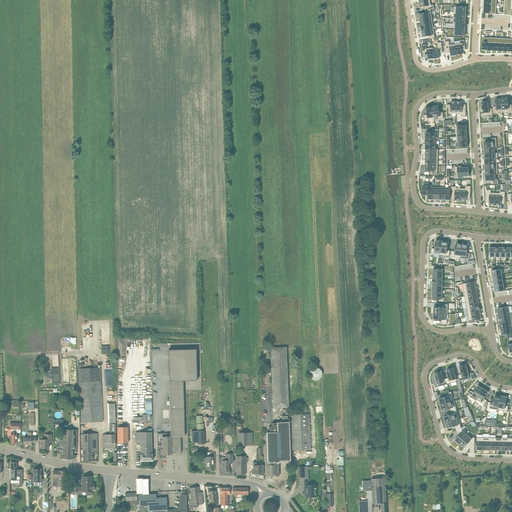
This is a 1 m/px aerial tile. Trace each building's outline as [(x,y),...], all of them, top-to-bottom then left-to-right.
[(427,0),(419,1),(420,7),(424,7),(425,10),(430,10),(434,9),(434,5),(431,5),(429,0),(427,0)] [(425,13),(419,14),(420,20),(432,18),(430,10),(425,10),(425,13)] [(433,29),(421,31),(422,37),(429,36),(429,39),(435,38),(433,29)] [(460,43),(455,44),(456,55),(462,54),(462,50),(465,49),(464,40),(460,40),(460,43)] [(449,41),(444,42),(446,52),(450,52),(450,56),(456,55),(455,44),(449,45),(449,41)] [(432,48),(434,59),(440,58),(439,53),(443,53),(441,42),(437,43),(438,48),(432,49),(432,48)] [(426,44),(422,45),(423,56),(427,55),(428,59),(434,59),(432,48),(427,48),(426,44)] [(507,98),(501,99),(503,112),(511,111),(511,110),(511,105),(508,105),(507,98)] [(496,106),(492,107),(493,113),(503,112),(501,99),(495,100),(496,106)] [(450,105),(446,105),(446,117),(452,117),(452,113),(456,113),(456,114),(456,102),(450,102),(450,105)] [(462,102),(456,102),(456,114),(461,114),(461,117),(466,117),(466,105),(462,105),(462,102)] [(482,109),(481,109),(481,112),(482,112),(483,116),(493,115),(492,108),(489,109),(488,102),(481,102),(482,109)] [(438,106),(432,107),(434,118),(434,120),(443,119),(442,112),(439,113),(438,106)] [(427,115),(424,115),(425,122),(428,121),(428,120),(433,119),(434,120),(434,118),(432,107),(426,108),(427,115)] [(425,132),(425,138),(437,139),(438,129),(431,129),(431,132),(425,132)] [(490,142),(484,142),(484,148),(496,147),(496,138),(489,139),(490,142)] [(425,165),(425,171),(431,171),(431,175),(437,175),(437,166),(425,165)] [(497,174),(485,175),(485,181),(491,181),(491,184),(498,183),(498,180),(497,180),(496,175),(497,175),(497,174)] [(461,189),(460,201),(466,201),(466,198),(470,198),(471,186),(465,186),(465,189),(461,189)] [(451,187),(451,198),(454,198),(454,201),(460,201),(461,189),(456,188),(456,187),(451,187)] [(486,190),(485,202),(489,202),(489,205),(495,206),(495,193),(491,193),(491,190),(486,190)] [(495,193),(495,206),(501,206),(501,203),(504,203),(505,192),(500,192),(500,193),(495,193)] [(431,248),(430,254),(434,254),(434,253),(440,254),(440,255),(442,241),(435,240),(434,248),(431,248)] [(442,241),(440,255),(449,256),(450,251),(447,250),(448,242),(442,241)] [(451,251),(451,257),(460,258),(462,244),(456,243),(454,251),(451,251)] [(462,244),(460,258),(469,259),(470,253),(467,253),(468,245),(462,244)] [(475,281),(462,283),(463,290),(476,288),(475,281)] [(476,288),(463,290),(464,296),(477,294),(476,288)] [(477,294),(464,296),(465,302),(478,300),(477,294)] [(478,300),(465,302),(466,309),(479,306),(478,300)] [(434,307),(433,313),(447,314),(448,304),(442,304),(442,307),(434,307)] [(479,306),(466,309),(467,315),(480,313),(479,306)] [(508,307),(497,309),(498,315),(511,313),(509,313),(508,307)] [(433,313),(433,320),(441,320),(441,323),(447,323),(447,320),(446,320),(446,314),(447,314),(433,313)] [(480,313),(467,315),(468,321),(481,319),(480,313)] [(511,315),(511,313),(498,315),(499,322),(511,320),(511,315)] [(511,320),(499,322),(500,329),(511,326),(511,320)] [(511,326),(500,329),(502,336),(505,335),(507,335),(511,334),(511,326)] [(273,408),(288,407),(286,347),(271,348),(273,408)] [(184,431),(184,409),(183,381),(197,380),(196,349),(168,350),(170,409),(170,434),(171,437),(172,437),(172,453),(181,453),(181,437),(184,436),(184,431)] [(322,371),(322,370),(322,369),(321,368),(320,367),(319,366),(316,365),(315,365),(314,366),(312,367),(311,368),(311,369),(310,370),(310,371),(311,373),(312,375),(313,377),(315,377),(316,377),(317,377),(318,377),(320,376),(321,375),(322,374),(322,372),(322,371)] [(461,374),(458,375),(460,381),(469,378),(468,372),(469,372),(468,368),(467,368),(466,365),(459,366),(461,374)] [(45,383),(59,383),(59,374),(51,374),(51,367),(45,367),(46,372),(50,372),(50,376),(45,376),(45,383)] [(103,421),(100,368),(79,369),(82,422),(103,421)] [(448,378),(446,379),(447,384),(457,382),(453,368),(446,370),(448,378)] [(441,371),(434,373),(438,387),(447,384),(446,379),(443,379),(441,371)] [(471,391),(468,396),(476,401),(483,389),(477,386),(473,393),(471,391)] [(483,389),(476,401),(484,406),(487,401),(484,399),(488,392),(487,392),(488,391),(484,388),(484,389),(483,389)] [(446,396),(439,398),(440,405),(454,401),(451,392),(446,393),(446,396)] [(490,402),(489,408),(498,410),(501,396),(494,395),(493,403),(490,402)] [(501,396),(498,410),(507,412),(508,406),(505,405),(507,397),(501,396)] [(454,401),(440,405),(442,411),(450,408),(451,411),(456,410),(454,401)] [(451,414),(444,416),(445,422),(459,418),(456,410),(451,411),(451,414)] [(291,450),(311,449),(309,414),(289,415),(291,450)] [(202,416),(196,416),(197,431),(192,431),(192,443),(204,443),(203,424),(202,416)] [(459,418),(445,422),(447,428),(455,426),(455,429),(461,427),(459,418)] [(268,459),(268,471),(268,476),(274,475),(274,477),(279,476),(278,464),(280,462),(291,462),(291,457),(289,422),(277,423),(272,423),(272,432),(266,433),(267,459),(268,459)] [(11,429),(11,438),(11,443),(17,443),(16,429),(20,429),(20,423),(16,423),(16,424),(10,424),(10,429),(11,429)] [(117,427),(117,438),(118,443),(128,443),(128,427),(117,427)] [(460,434),(454,440),(459,444),(468,433),(461,427),(455,429),(456,431),(460,434)] [(66,454),(66,459),(72,460),(73,448),(76,448),(76,443),(77,430),(63,430),(62,440),(69,440),(69,445),(67,445),(67,454),(66,454)] [(24,437),(24,440),(24,445),(31,445),(31,443),(36,443),(36,438),(35,437),(33,437),(33,435),(31,435),(31,432),(28,432),(28,437),(24,437)] [(136,432),(136,444),(137,443),(137,445),(141,445),(141,454),(140,454),(140,461),(152,461),(152,454),(151,432),(136,432)] [(172,437),(171,437),(170,434),(163,434),(162,433),(157,434),(158,451),(157,451),(157,458),(161,458),(161,455),(171,454),(171,453),(172,453),(172,437)] [(239,445),(252,445),(252,433),(239,433),(239,445)] [(468,433),(459,444),(464,448),(469,442),(473,445),(475,445),(475,437),(473,437),(472,438),(468,434),(468,433)] [(82,434),(83,462),(93,461),(93,453),(97,453),(97,434),(82,434)] [(115,434),(109,434),(102,435),(102,448),(115,448),(115,443),(115,434)] [(41,440),(41,443),(41,448),(48,448),(48,443),(52,443),(52,438),(52,435),(45,435),(45,440),(41,440)] [(69,440),(62,440),(60,440),(60,448),(62,448),(62,459),(66,459),(66,454),(67,454),(67,445),(69,445),(69,440)] [(226,461),(221,461),(221,472),(229,472),(229,463),(235,463),(235,449),(226,449),(226,461)] [(206,462),(206,465),(206,470),(210,470),(210,471),(214,471),(214,466),(215,466),(215,456),(207,456),(207,462),(206,462)] [(236,470),(236,475),(245,475),(245,462),(247,462),(247,457),(242,457),(242,456),(236,456),(236,470)] [(11,462),(11,467),(11,480),(19,480),(22,480),(22,470),(17,470),(17,462),(11,462)] [(251,469),(251,470),(251,475),(259,475),(259,476),(263,476),(263,465),(256,465),(256,463),(252,463),(252,469),(251,469)] [(41,477),(41,475),(40,469),(37,469),(37,468),(34,468),(34,469),(33,469),(33,482),(42,482),(42,477),(41,477)] [(352,468),(352,484),(362,484),(361,468),(352,468)] [(53,483),(58,484),(57,489),(64,489),(65,472),(53,471),(53,476),(53,477),(53,483)] [(82,487),(78,487),(78,485),(70,485),(70,492),(78,492),(78,491),(82,491),(82,492),(92,492),(92,490),(94,490),(94,483),(92,483),(92,476),(82,476),(82,487)] [(142,478),(136,479),(137,494),(142,494),(145,494),(149,494),(148,479),(142,479),(142,478)] [(385,478),(371,479),(372,499),(372,504),(380,504),(380,511),(386,511),(386,503),(385,478)] [(307,481),(304,481),(305,493),(306,497),(311,497),(311,498),(315,498),(315,497),(316,497),(315,489),(316,489),(316,488),(315,488),(315,485),(307,485),(307,481)] [(370,481),(362,481),(363,491),(371,491),(370,481)] [(42,511),(42,482),(33,482),(33,511),(42,511)] [(203,504),(202,497),(202,492),(199,492),(199,487),(189,488),(190,493),(190,500),(188,501),(189,506),(203,504)] [(229,495),(229,493),(229,488),(221,488),(221,493),(221,505),(228,505),(228,495),(229,495)] [(216,497),(216,495),(216,491),(208,491),(208,496),(209,503),(214,502),(215,505),(218,505),(217,502),(217,497),(216,497)] [(136,493),(126,493),(126,501),(130,500),(130,505),(139,505),(140,511),(148,511),(147,511),(148,511),(152,511),(187,511),(187,500),(186,495),(181,495),(178,509),(176,509),(167,509),(166,497),(156,498),(156,494),(157,494),(149,494),(145,494),(142,494),(139,494),(139,495),(136,495),(136,493)]
